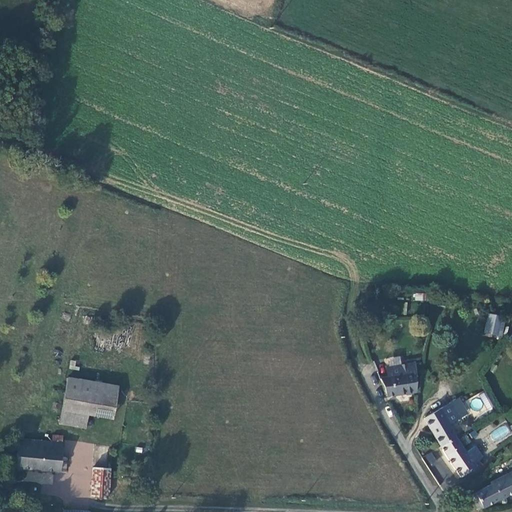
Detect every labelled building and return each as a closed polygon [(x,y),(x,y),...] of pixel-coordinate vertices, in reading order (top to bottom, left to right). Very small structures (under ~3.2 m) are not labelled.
[(498,338),(502,318),(489,316),(486,335),(498,338)] [(416,393),(413,364),(390,367),(392,375),(380,378),(387,397),(416,393)] [(112,416),(117,387),(67,378),(60,424),(85,425),(87,412),(112,416)] [(457,399),(451,403),(462,420),(468,417),(457,399)] [(425,418),(440,447),(457,437),(451,426),(462,420),(451,403),(425,418)] [(489,432),(493,443),(511,435),(507,425),(489,432)] [(462,478),(477,467),(457,437),(440,447),(462,478)] [(60,443),(48,442),(16,440),(14,468),(58,471),(60,443)] [(428,468),(437,463),(431,452),(422,457),(428,468)] [(471,495),(478,510),(481,510),(511,493),(511,460),(492,470),(496,480),(491,483),(491,485),(471,495)] [(108,498),(110,478),(110,470),(93,468),(91,496),(108,498)]
